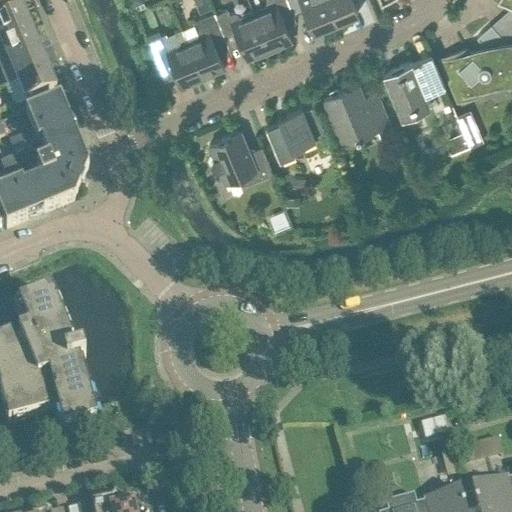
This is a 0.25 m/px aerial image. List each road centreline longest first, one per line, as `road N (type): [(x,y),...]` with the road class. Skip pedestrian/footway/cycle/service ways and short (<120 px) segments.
road 1 (residential): [(436,0),(381,40),(115,149)]
road 2 (tertiary): [(263,334),(511,272)]
road 3 (residential): [(0,495),(158,458)]
road 4 (residential): [(115,149),(52,0)]
road 5 (residential): [(190,315),(100,221)]
road 6 (tertiary): [(254,511),(231,393)]
